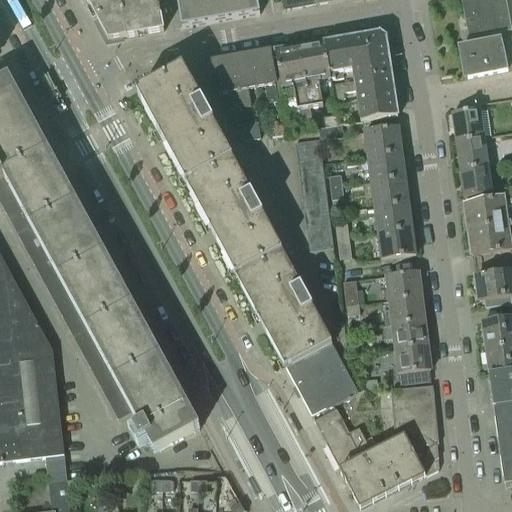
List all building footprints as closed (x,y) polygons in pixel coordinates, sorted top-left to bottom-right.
[(85,0),(91,10),(108,0),(85,0)] [(129,0),(108,0),(91,10),(108,42),(163,33),(157,0),(136,0),(130,1),(129,0)] [(176,0),(182,30),(260,17),(256,0),(176,0)] [(280,0),(283,12),(315,7),(313,0),(280,0)] [(504,0),(470,0),(465,2),(461,2),(470,48),(484,45),(484,44),(483,39),(511,33),(504,0)] [(330,81),(330,77),(352,73),(353,84),(354,86),(391,79),(385,40),(380,36),(322,46),(329,81),(330,81)] [(484,45),(470,48),(460,50),(466,81),(508,72),(508,71),(511,70),(511,41),(498,44),(498,41),(484,44),(484,45)] [(319,83),(329,81),(322,46),(298,50),(308,111),(310,111),(323,109),(319,83)] [(310,111),(308,111),(298,50),(275,54),(283,103),(295,101),(297,113),(300,130),(313,128),(310,111)] [(269,55),(250,58),(256,90),(265,89),(268,105),(278,104),(269,55)] [(248,92),(256,90),(250,58),(234,61),(242,110),(251,108),(248,92)] [(232,112),(242,110),(234,61),(213,65),(219,97),(229,95),(232,112)] [(136,95),(285,371),(332,346),(313,311),(214,128),(202,105),(183,70),(136,95)] [(159,454),(199,432),(200,432),(9,79),(0,83),(0,204),(118,423),(137,412),(145,427),(134,433),(140,444),(151,438),(159,454)] [(397,119),(391,79),(354,86),(355,93),(360,125),(397,119)] [(355,93),(354,86),(353,84),(334,87),(337,102),(344,101),(343,95),(355,93)] [(455,142),(484,138),(480,112),(451,116),(455,142)] [(323,120),(325,130),(337,128),(336,119),(323,120)] [(258,125),(245,127),(248,143),(260,141),(258,125)] [(242,144),(248,143),(245,127),(233,128),(242,144)] [(272,140),(273,140),(285,138),(283,127),(270,129),(272,140)] [(318,132),(319,143),(343,140),(342,127),(337,128),(325,130),(318,132)] [(367,161),(402,156),(399,130),(364,135),(367,161)] [(455,142),(460,172),(488,168),(484,138),(455,142)] [(321,154),(319,143),(295,146),(296,157),(321,154)] [(321,154),(296,157),(298,168),(322,164),(321,154)] [(405,181),(402,156),(367,161),(370,186),(405,181)] [(322,164),(298,168),(299,178),(323,175),(322,164)] [(492,197),(488,168),(460,172),(464,201),(492,197)] [(323,175),(299,178),(300,189),(325,186),(323,175)] [(341,178),(328,180),(330,191),(342,190),(341,178)] [(405,181),(370,186),(374,211),(409,207),(405,181)] [(325,186),(300,189),(302,200),(326,197),(325,186)] [(342,190),(330,191),(331,203),(343,202),(342,190)] [(326,197),(302,200),(303,211),(328,208),(326,197)] [(511,197),(502,199),(505,215),(511,214),(511,197)] [(465,207),(468,232),(506,227),(505,215),(502,199),(465,207)] [(412,232),(409,207),(374,211),(377,236),(412,232)] [(305,222),(329,219),(328,208),(303,211),(305,222)] [(329,219),(305,222),(306,233),(330,229),(329,219)] [(335,228),(337,241),(349,240),(347,227),(335,228)] [(506,227),(468,232),(472,258),(510,253),(506,227)] [(330,229),(306,233),(307,243),(332,240),(330,229)] [(412,232),(377,236),(381,263),(416,258),(412,232)] [(332,240),(307,243),(309,255),(333,252),(332,240)] [(351,260),(349,240),(337,241),(339,262),(351,260)] [(0,465),(45,460),(64,458),(52,354),(0,258),(0,465)] [(511,298),(511,279),(511,274),(475,279),(479,303),(484,302),(485,310),(507,307),(511,306),(510,298),(511,298)] [(389,304),(421,300),(418,275),(386,279),(389,304)] [(346,311),(359,309),(356,284),(342,285),(346,311)] [(424,323),(421,300),(389,304),(390,313),(382,314),(384,329),(424,323)] [(360,317),(359,309),(346,311),(347,319),(360,317)] [(511,320),(482,325),(486,352),(511,347),(511,320)] [(427,348),(424,323),(384,329),(385,343),(394,342),(395,352),(427,348)] [(285,371),(298,395),(344,370),(332,346),(285,371)] [(511,372),(511,347),(486,352),(489,376),(511,372)] [(360,348),(346,349),(347,359),(361,357),(360,348)] [(427,348),(395,352),(400,389),(431,385),(429,373),(430,373),(427,348)] [(358,395),(344,370),(298,395),(312,420),(358,395)] [(511,406),(511,372),(489,376),(494,408),(511,406)] [(376,383),(365,384),(367,396),(376,395),(377,395),(376,383)] [(336,412),(314,424),(340,473),(340,474),(339,475),(344,484),(345,484),(359,511),(361,511),(437,473),(437,472),(438,471),(434,463),(438,461),(436,446),(438,446),(433,389),(390,393),(394,439),(370,452),(359,431),(349,436),(336,412)] [(511,406),(494,408),(505,490),(511,488),(511,406)] [(66,483),(67,483),(64,458),(45,460),(50,511),(69,511),(68,497),(66,483)] [(113,490),(126,490),(126,477),(113,478),(113,479),(113,490)] [(80,482),(67,483),(66,483),(68,497),(75,497),(81,496),(80,482)] [(154,494),(163,494),(163,484),(154,484),(154,494)] [(198,494),(198,484),(190,484),(190,494),(198,494)] [(198,484),(198,494),(206,494),(206,484),(198,484)] [(242,511),(239,505),(237,506),(235,502),(227,506),(230,511),(242,511)]
